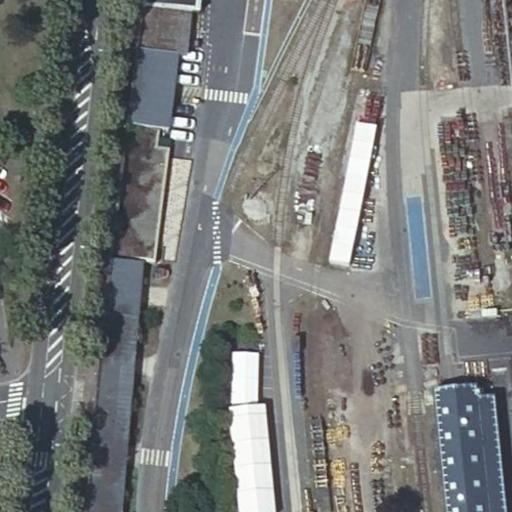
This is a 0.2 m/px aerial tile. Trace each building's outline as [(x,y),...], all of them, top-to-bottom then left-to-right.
[(136,0),(130,65),(173,70),(179,28),(195,29),(198,0),(136,0)] [(173,70),(130,65),(121,133),(165,137),(173,70)] [(165,137),(121,133),(117,152),(105,273),(150,276),(165,137)] [(105,273),(97,358),(132,361),(139,276),(105,273)] [(82,511),(117,511),(132,361),(97,358),(94,390),(92,403),(82,511)] [(428,414),(436,511),(480,511),(471,410),(428,414)]
